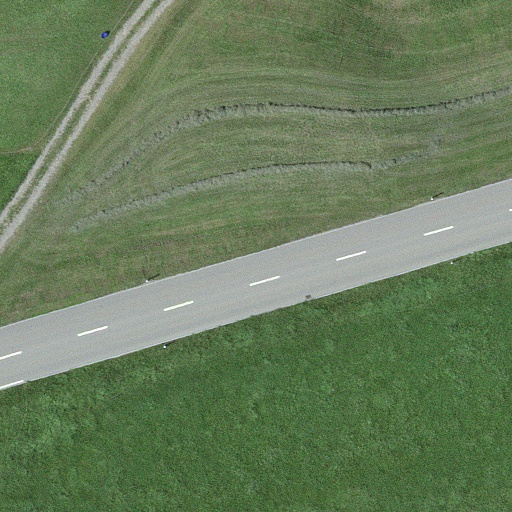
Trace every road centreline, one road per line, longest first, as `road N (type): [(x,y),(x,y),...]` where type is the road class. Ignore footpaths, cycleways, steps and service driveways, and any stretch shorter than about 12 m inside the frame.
road 1 (tertiary): [(0,359),(511,211)]
road 2 (track): [(0,236),(130,36),(162,0)]
